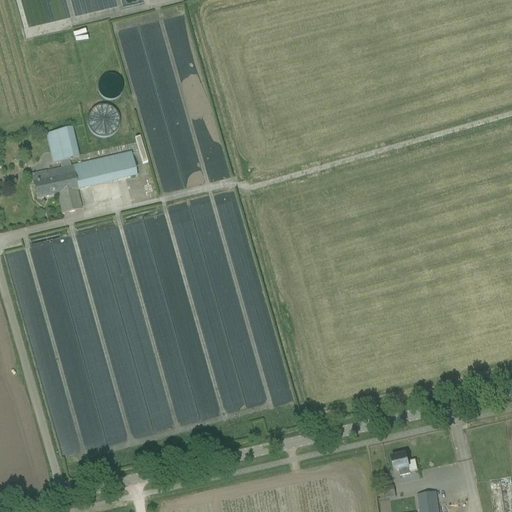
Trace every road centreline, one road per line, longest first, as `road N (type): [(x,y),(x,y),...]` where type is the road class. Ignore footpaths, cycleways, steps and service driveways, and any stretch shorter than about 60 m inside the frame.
road 1 (tertiary): [(61,495),(511,392)]
road 2 (unclassified): [(61,495),(0,277)]
